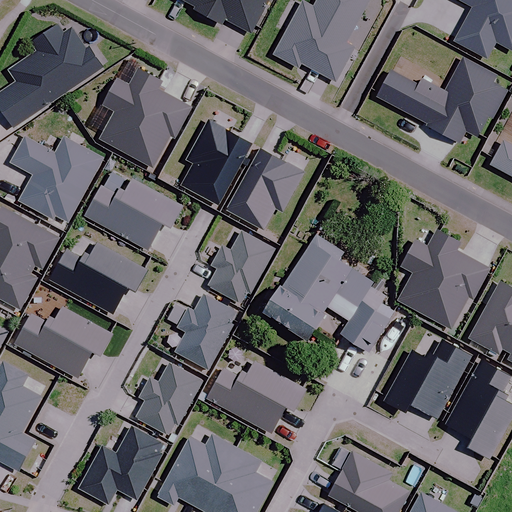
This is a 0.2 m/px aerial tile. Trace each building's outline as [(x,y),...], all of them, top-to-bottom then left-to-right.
[(180,0),(195,8),(194,12),(221,27),(224,20),(251,35),(269,0),(180,0)] [(303,4),(275,57),(298,69),(300,65),(336,84),(354,50),(346,45),(370,0),(319,0),(314,10),(303,4)] [(511,0),(458,0),(472,7),(453,41),(485,58),(495,41),(511,50),(511,0)] [(0,92),(0,108),(12,126),(101,67),(88,47),(84,49),(70,29),(62,34),(56,25),(30,42),(36,52),(8,70),(16,82),(0,92)] [(490,118),(505,90),(490,82),(494,76),(462,59),(443,92),(420,80),(417,86),(390,71),(376,97),(426,124),(425,126),(458,143),(464,131),(476,137),(487,116),(490,118)] [(128,85),(116,79),(102,104),(114,110),(98,140),(123,153),(153,99),(157,90),(162,82),(137,68),(128,85)] [(153,99),(123,153),(151,169),(170,135),(174,137),(190,108),(157,90),(153,99)] [(250,144),(206,120),(185,159),(193,163),(181,186),(217,205),(250,144)] [(53,154),(23,138),(9,162),(32,175),(18,201),(51,219),(53,215),(66,222),(101,158),(62,137),(53,154)] [(511,147),(501,141),(488,165),(511,177),(511,147)] [(302,172),(259,149),(225,211),(262,231),(274,208),(281,212),(302,172)] [(99,186),(83,215),(146,249),(160,223),(169,228),(181,207),(129,179),(122,192),(117,189),(114,194),(99,186)] [(57,238),(0,207),(0,252),(31,270),(34,265),(41,268),(57,238)] [(274,249),(241,231),(230,251),(221,246),(211,265),(217,269),(207,286),(239,304),(247,290),(251,293),(274,249)] [(413,272),(398,300),(450,328),(467,297),(471,299),(488,268),(455,250),(459,243),(436,231),(427,248),(413,241),(400,265),(413,272)] [(315,234),(262,315),(303,341),(325,307),(349,270),(336,262),(342,252),(315,234)] [(65,251),(49,280),(112,314),(126,288),(135,293),(146,271),(95,244),(88,257),(83,254),(80,259),(65,251)] [(31,270),(0,252),(0,299),(18,309),(35,279),(28,275),(31,270)] [(371,284),(349,270),(325,307),(347,321),(339,334),(367,353),(394,312),(380,303),(384,296),(369,286),(371,284)] [(505,352),(511,338),(511,289),(499,282),(468,338),(498,355),(501,349),(505,352)] [(229,323),(235,312),(202,295),(193,312),(187,309),(177,328),(185,332),(174,352),(207,370),(232,325),(229,323)] [(29,315),(14,344),(76,378),(90,352),(99,356),(111,335),(60,308),(53,321),(47,318),(44,323),(29,315)] [(436,419),(470,356),(441,340),(432,356),(426,353),(424,357),(411,350),(383,401),(404,412),(408,404),(436,419)] [(26,375),(1,361),(0,363),(0,461),(17,471),(33,441),(19,433),(39,397),(20,386),(26,375)] [(509,377),(479,361),(444,424),(472,440),(468,448),(488,459),(511,415),(511,406),(503,401),(506,396),(500,393),(509,377)] [(222,369),(206,399),(269,433),(283,407),(292,412),(304,390),(252,362),(246,375),(240,372),(237,377),(222,369)] [(145,401),(135,418),(167,435),(173,424),(177,426),(201,381),(168,364),(158,383),(149,378),(138,397),(145,401)] [(101,446),(77,489),(107,505),(115,489),(136,500),(160,454),(157,453),(162,444),(130,427),(116,454),(101,446)] [(201,510),(234,448),(211,435),(205,446),(189,438),(156,497),(171,505),(176,496),(201,510)] [(259,461),(234,448),(201,510),(204,511),(254,511),(271,483),(253,473),(259,461)] [(390,474),(350,452),(327,495),(357,511),(396,511),(407,493),(386,481),(390,474)] [(452,511),(419,494),(409,511),(452,511)]
